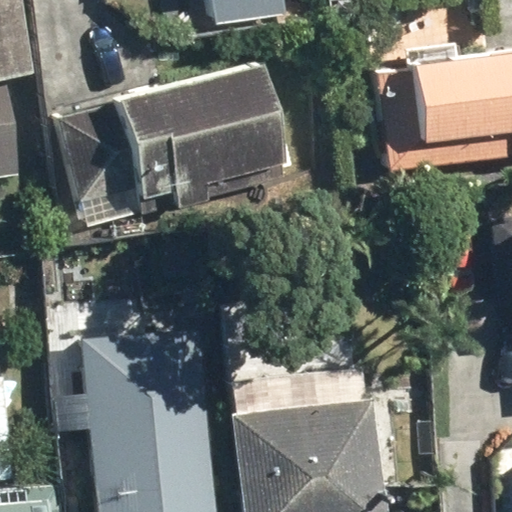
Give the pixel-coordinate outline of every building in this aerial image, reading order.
[(0,0),(0,75),(13,74),(1,0),(0,0)] [(187,0),(193,33),(279,19),(275,0),(187,0)] [(511,63),(359,76),(367,172),(511,160),(511,63)] [(239,64),(44,116),(72,219),(267,167),(239,64)] [(511,225),(490,227),(504,402),(511,401),(511,225)] [(195,511),(185,329),(64,336),(73,511),(195,511)] [(364,511),(353,401),(209,415),(219,511),(364,511)] [(0,500),(0,511),(34,511),(33,498),(0,500)]
